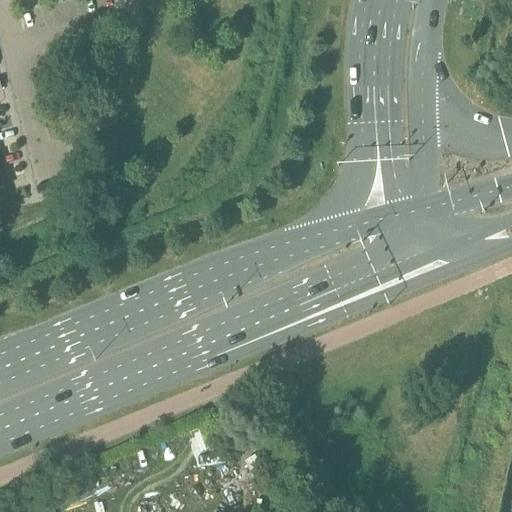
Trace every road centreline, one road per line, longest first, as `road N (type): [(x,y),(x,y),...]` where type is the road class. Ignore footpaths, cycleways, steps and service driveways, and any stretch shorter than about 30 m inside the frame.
road 1 (unclassified): [(0,478),(511,265)]
road 2 (primary): [(0,438),(452,246)]
road 3 (primary): [(380,219),(0,369)]
road 4 (primary): [(382,0),(374,82),(380,219)]
road 5 (residential): [(49,186),(14,46)]
road 6 (residential): [(131,0),(135,16),(14,46)]
road 7 (primary): [(428,208),(421,87)]
